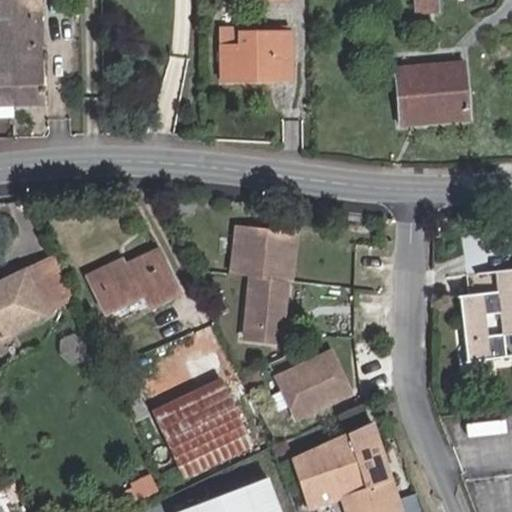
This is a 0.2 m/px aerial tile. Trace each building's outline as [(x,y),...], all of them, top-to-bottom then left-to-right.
[(0,0),(0,72),(11,72),(8,0),(0,0)] [(8,0),(11,72),(13,105),(42,104),(38,0),(8,0)] [(446,31),(446,0),(413,0),(413,29),(446,31)] [(292,78),(292,31),(220,30),(221,78),(292,78)] [(468,117),(464,64),(413,68),(398,69),(402,122),(468,117)] [(11,72),(0,72),(0,104),(13,105),(11,72)] [(0,115),(13,115),(13,105),(0,104),(0,115)] [(193,213),(195,197),(174,196),(173,212),(193,213)] [(291,281),(296,234),(237,227),(231,274),(253,276),(287,280),(291,281)] [(147,308),(177,293),(157,252),(124,268),(121,261),(87,277),(104,313),(141,295),(147,308)] [(6,333),(74,300),(53,257),(35,265),(38,271),(26,276),(23,271),(0,282),(0,342),(1,344),(10,340),(6,333)] [(38,271),(35,265),(23,271),(26,276),(38,271)] [(511,336),(511,274),(467,280),(469,298),(460,299),(468,365),(508,360),(506,338),(511,336)] [(281,328),(287,280),(253,276),(246,337),(265,339),(266,326),(281,328)] [(280,341),(281,328),(266,326),(265,339),(280,341)] [(295,375),(312,410),(327,401),(308,367),(295,375)] [(244,434),(219,380),(151,412),(182,477),(198,470),(193,458),(244,434)] [(400,511),(371,423),(291,458),(307,508),(341,497),(345,511),(400,511)] [(155,491),(149,476),(132,484),(138,499),(155,491)] [(280,511),(267,477),(176,511),(280,511)] [(402,497),(405,511),(422,511),(418,493),(402,497)]
